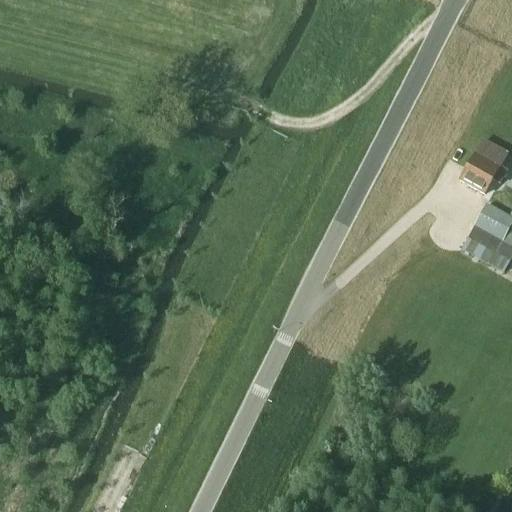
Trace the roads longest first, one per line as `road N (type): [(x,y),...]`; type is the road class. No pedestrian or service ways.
road 1 (unclassified): [(207,511),(457,0)]
road 2 (track): [(193,75),(269,119),(315,124),(363,94),(413,36),(451,11)]
